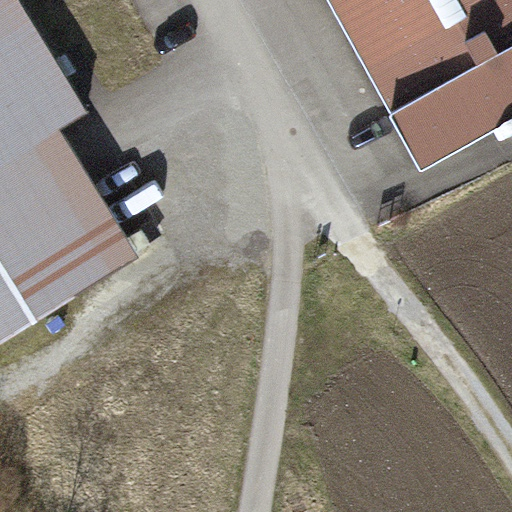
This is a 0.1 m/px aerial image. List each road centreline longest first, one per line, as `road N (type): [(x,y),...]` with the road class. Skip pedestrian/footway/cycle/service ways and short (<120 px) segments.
road 1 (track): [(300,115),(511,436)]
road 2 (unclassified): [(300,115),(238,0)]
